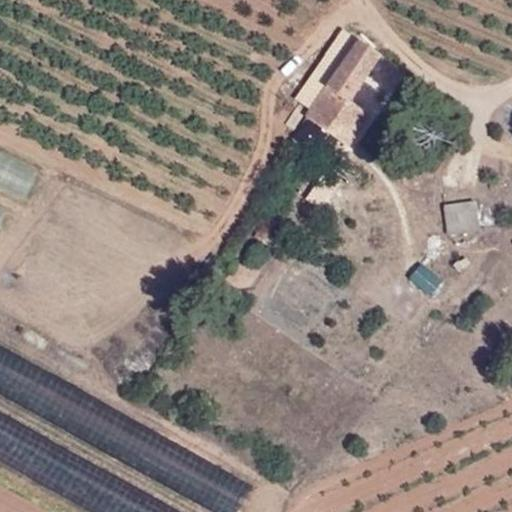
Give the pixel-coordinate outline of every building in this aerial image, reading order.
[(292,104),(309,114),(353,52),(337,41),(292,104)] [(309,114),(308,117),(348,146),(370,115),(363,110),(349,101),(381,55),(360,42),(353,52),(309,114)] [(363,110),(392,64),(381,55),(349,101),(363,110)] [(448,203),(450,232),(483,229),(480,201),(448,203)] [(466,257),(453,265),(459,272),(470,265),(466,257)] [(414,264),(409,271),(417,278),(423,272),(414,264)]
